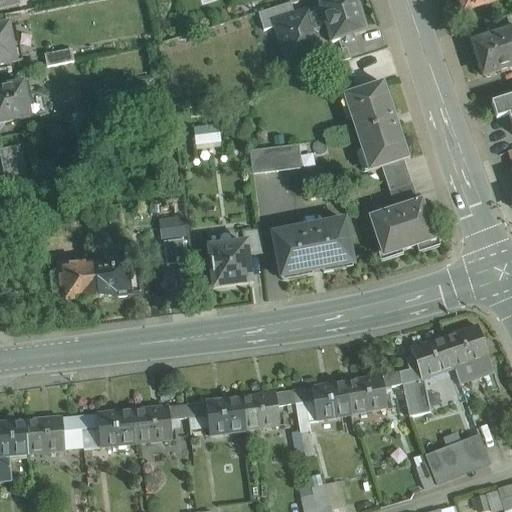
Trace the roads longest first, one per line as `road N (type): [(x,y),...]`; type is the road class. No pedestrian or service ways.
road 1 (tertiary): [(0,362),(362,313),(505,272)]
road 2 (tertiary): [(405,0),(505,272)]
